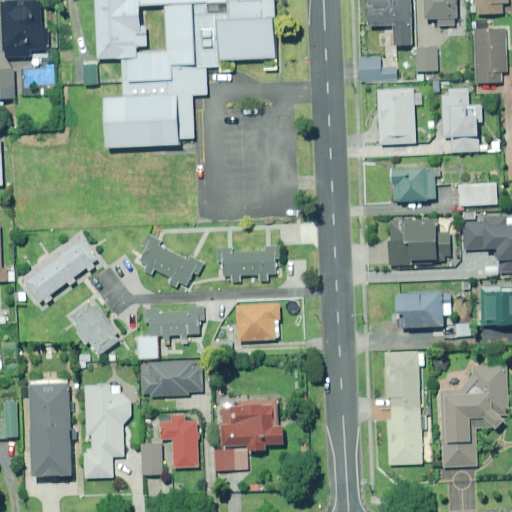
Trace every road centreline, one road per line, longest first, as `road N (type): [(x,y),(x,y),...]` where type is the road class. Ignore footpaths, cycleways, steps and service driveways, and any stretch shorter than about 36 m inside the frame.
road 1 (residential): [(324,0),(338,291)]
road 2 (residential): [(109,296),(338,291)]
road 3 (residential): [(338,291),(349,511)]
